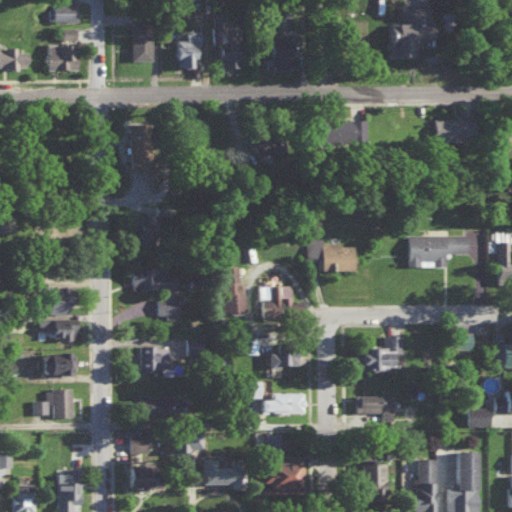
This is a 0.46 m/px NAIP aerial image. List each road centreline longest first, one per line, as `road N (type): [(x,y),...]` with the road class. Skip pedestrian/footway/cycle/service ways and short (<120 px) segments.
road 1 (residential): [(114,511),(101,0)]
road 2 (residential): [(511,87),(0,97)]
road 3 (residential): [(340,511),(339,318)]
road 4 (residential): [(339,318),(511,313)]
